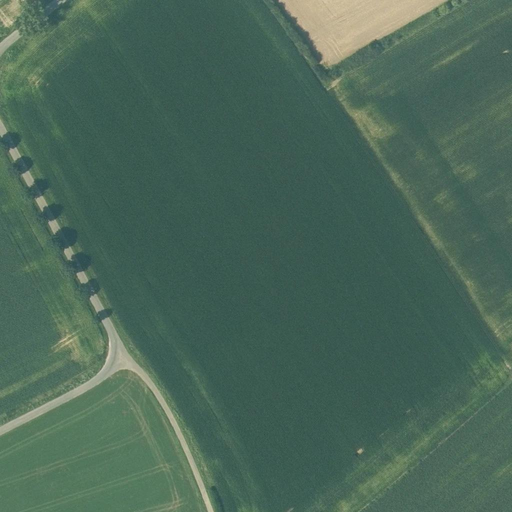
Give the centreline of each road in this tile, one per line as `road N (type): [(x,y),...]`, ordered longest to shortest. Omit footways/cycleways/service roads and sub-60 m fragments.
road 1 (unclassified): [(0,124),(121,358)]
road 2 (unclassified): [(210,511),(153,385),(121,358)]
road 3 (unclassified): [(121,358),(93,382),(0,430)]
